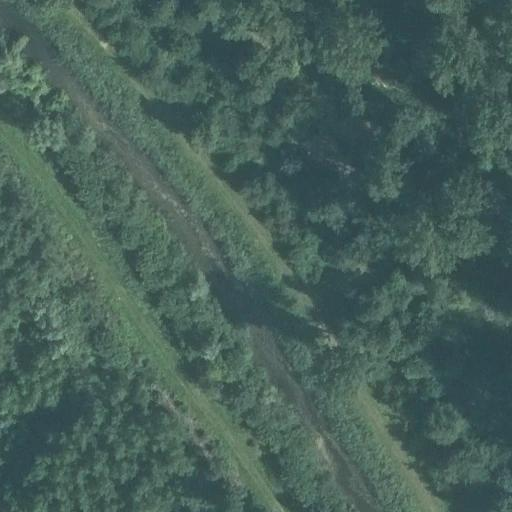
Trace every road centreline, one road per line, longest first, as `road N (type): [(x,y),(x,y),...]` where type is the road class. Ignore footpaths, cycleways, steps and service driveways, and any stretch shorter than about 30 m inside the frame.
road 1 (unknown): [(51,0),(166,123),(423,511)]
road 2 (unknown): [(300,315),(416,247),(471,244),(511,264)]
